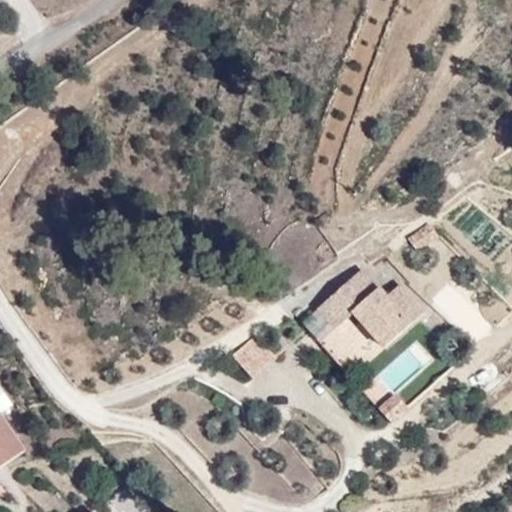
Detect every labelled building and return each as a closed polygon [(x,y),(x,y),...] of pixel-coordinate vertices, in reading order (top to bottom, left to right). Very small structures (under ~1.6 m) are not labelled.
[(432,220),(410,235),(421,249),(442,234),(432,220)] [(362,273),(318,311),(336,331),(352,317),(384,350),(424,313),(400,288),(386,301),(362,273)] [(256,337),(231,358),(251,379),(275,358),(256,337)] [(387,419),(403,405),(394,395),(378,408),(387,419)] [(87,511),(77,499),(60,511),(87,511)]
